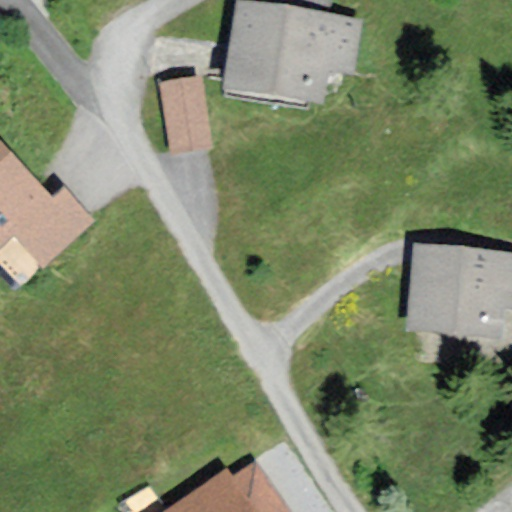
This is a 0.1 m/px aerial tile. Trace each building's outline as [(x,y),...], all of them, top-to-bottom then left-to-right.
[(356,23),(241,8),(231,86),(318,97),(322,62),(350,66),(356,23)] [(206,143),(197,80),(163,85),(172,148),(206,143)] [(49,207),(0,150),(0,239),(13,229),(41,261),(88,220),(64,193),(49,207)] [(511,255),(417,245),(409,323),(506,333),(509,304),(511,304),(511,255)] [(225,475),(171,511),(286,511),(256,468),(232,485),(225,475)]
